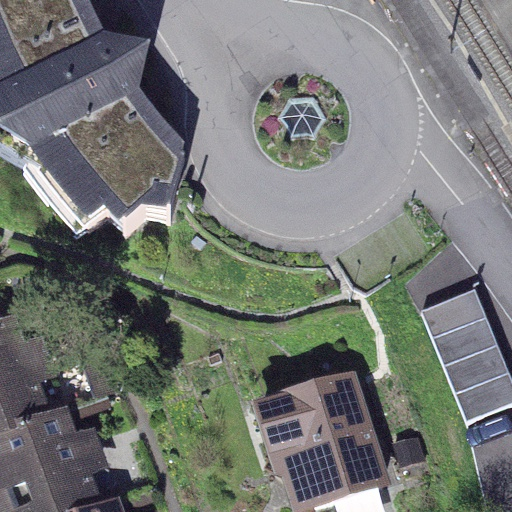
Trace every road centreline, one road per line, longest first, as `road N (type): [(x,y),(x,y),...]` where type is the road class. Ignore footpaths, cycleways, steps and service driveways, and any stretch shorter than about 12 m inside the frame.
road 1 (residential): [(238,68),(223,91),(218,123),(225,156),(241,181),(293,207),(348,195),(370,175),(388,133),(386,104)]
road 2 (residential): [(386,104),(511,272)]
road 3 (residential): [(386,104),(375,76),(336,44),(278,41),(238,68)]
